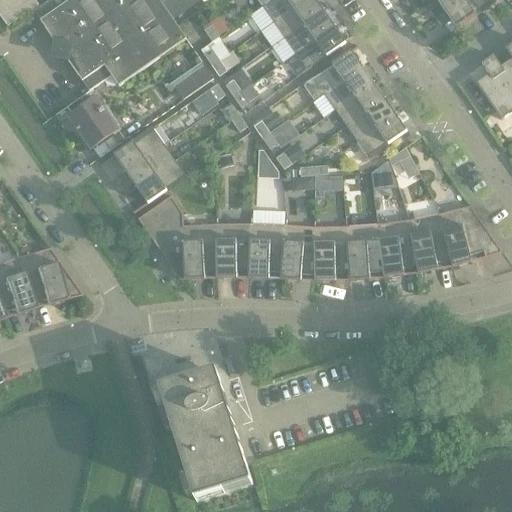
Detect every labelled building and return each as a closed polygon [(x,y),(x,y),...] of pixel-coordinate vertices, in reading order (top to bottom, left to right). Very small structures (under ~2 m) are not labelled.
[(35,0),(0,0),(0,15),(9,28),(40,7),(35,0)] [(66,59),(89,92),(89,93),(112,77),(120,87),(187,41),(158,0),(53,0),(35,13),(58,47),(56,57),(66,59)] [(274,0),(264,8),(275,24),(308,0),(274,0)] [(308,0),(275,24),(286,39),(320,15),(321,16),(324,13),(324,14),(325,13),(319,4),(318,5),(315,8),(309,0),(308,0)] [(436,0),(440,5),(431,12),(430,11),(430,12),(436,20),(463,0),(436,0)] [(494,0),(463,0),(436,20),(441,28),(442,28),(442,27),(451,20),(456,28),(455,29),(456,30),(496,2),(494,0)] [(320,15),(286,39),(297,55),(331,31),(335,29),(335,30),(336,29),(330,20),(329,21),(326,23),(321,16),(320,15)] [(213,27),(205,32),(213,43),(221,38),(213,27)] [(331,31),(297,55),(307,70),(302,74),(303,75),(354,40),(353,39),(346,43),(341,36),(340,36),(340,37),(337,39),(331,31)] [(511,57),(511,60),(502,68),(501,68),(511,83),(511,45),(506,49),(511,57)] [(314,81),(325,96),(360,72),(359,72),(354,64),(357,62),(358,62),(359,61),(353,54),(360,49),(359,47),(309,83),(309,84),(314,81)] [(204,56),(212,67),(220,62),(212,50),(204,56)] [(511,83),(501,68),(502,68),(495,57),(483,66),(490,76),(477,85),(502,121),(511,114),(511,83)] [(220,62),(212,67),(220,78),(228,73),(220,62)] [(175,89),(184,101),(214,80),(205,68),(175,89)] [(360,72),(325,96),(336,112),(371,88),(370,87),(365,80),(368,77),(369,78),(370,77),(363,68),(362,69),(363,69),(359,72),(360,72)] [(226,87),(234,98),(242,93),(234,82),(226,87)] [(371,88),(336,112),(347,128),(382,103),(381,103),(376,95),(379,93),(380,94),(381,93),(374,84),(373,84),(374,85),(370,87),(371,88)] [(218,86),(210,91),(218,103),(226,97),(218,86)] [(242,93),(234,98),(242,110),(250,104),(242,93)] [(96,99),(69,118),(92,150),(119,132),(96,99)] [(382,103),(347,128),(358,143),(393,119),(392,119),(387,111),(390,109),(391,109),(392,109),(385,99),(384,100),(385,101),(381,103),(382,103)] [(224,112),(232,123),(240,118),(232,106),(224,112)] [(393,119),(358,143),(368,159),(363,162),(364,163),(405,135),(404,134),(403,135),(398,127),(401,125),(402,125),(402,124),(396,115),(395,116),(396,116),(392,119),(393,119)] [(272,116),(262,123),(270,134),(280,127),(272,116)] [(240,118),(232,123),(240,134),(248,129),(240,118)] [(255,128),(263,139),(270,134),(262,123),(255,128)] [(127,173),(131,171),(130,170),(165,146),(154,131),(160,127),(159,126),(118,154),(119,156),(120,155),(125,163),(122,165),(121,165),(120,165),(127,174),(128,174),(127,173)] [(270,134),(263,139),(270,150),(278,145),(270,134)] [(130,170),(131,171),(136,178),(133,181),(132,180),(131,181),(138,190),(139,189),(138,189),(142,187),(141,186),(176,162),(165,146),(130,170)] [(260,151),(259,166),(274,167),(263,151),(260,151)] [(284,154),(277,160),(285,171),(292,166),(284,154)] [(230,157),(216,160),(218,170),(232,167),(230,157)] [(141,186),(142,187),(147,194),(143,196),(142,197),(148,204),(134,214),(135,215),(193,175),(192,174),(187,177),(176,162),(141,186)] [(329,167),(315,168),(316,178),(330,177),(329,167)] [(316,178),(315,168),(301,169),(302,179),(316,178)] [(342,178),(316,178),(316,192),(325,192),(343,192),(342,178)] [(292,180),(284,181),(285,193),(293,192),(292,180)] [(219,280),(218,226),(184,228),(184,215),(172,198),(139,221),(181,282),(185,282),(219,280)] [(472,208),(441,216),(454,268),(486,260),(504,254),(472,208)] [(441,216),(410,222),(421,275),(454,268),(441,216)] [(410,222),(379,226),(386,280),(419,275),(421,275),(410,222)] [(253,226),(218,226),(219,280),(251,280),(253,226)] [(253,226),(251,280),(281,281),(283,281),(287,227),(253,226)] [(379,226),(348,229),(352,282),(386,280),(379,226)] [(287,227),(283,281),(302,282),(318,283),(316,229),(287,227)] [(348,229),(316,229),(318,283),(350,283),(352,282),(348,229)] [(50,250),(18,259),(36,310),(67,301),(83,298),(50,250)] [(18,259),(0,265),(0,306),(5,320),(36,310),(18,259)] [(218,373),(162,391),(197,503),(253,486),(253,485),(218,373)]
